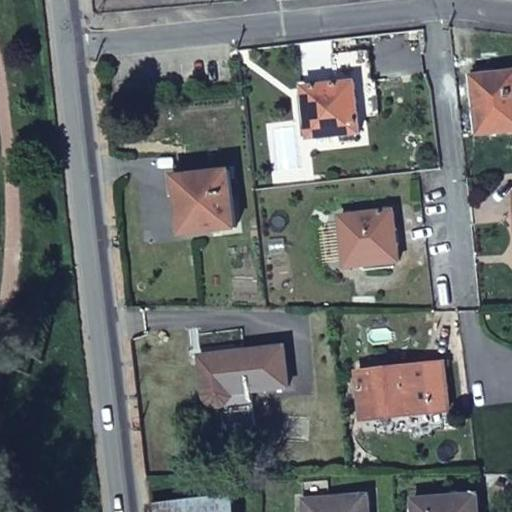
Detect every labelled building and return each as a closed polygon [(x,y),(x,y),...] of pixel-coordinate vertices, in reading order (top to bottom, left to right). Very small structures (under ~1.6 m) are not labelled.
[(511,132),(511,73),(472,78),(478,137),(511,132)] [(361,135),(355,84),(304,89),(310,140),(361,135)] [(237,230),(231,173),(176,179),(182,236),(237,230)] [(399,263),(393,212),(341,219),(347,269),(399,263)] [(286,348),(202,358),(207,399),(213,407),(223,408),(235,396),(291,389),(286,348)] [(364,422),(451,412),(446,366),(359,375),(364,422)] [(371,511),(370,496),(305,500),(306,511),(371,511)] [(481,511),(480,496),(415,500),(415,511),(481,511)] [(236,511),(235,499),(150,509),(150,511),(236,511)]
